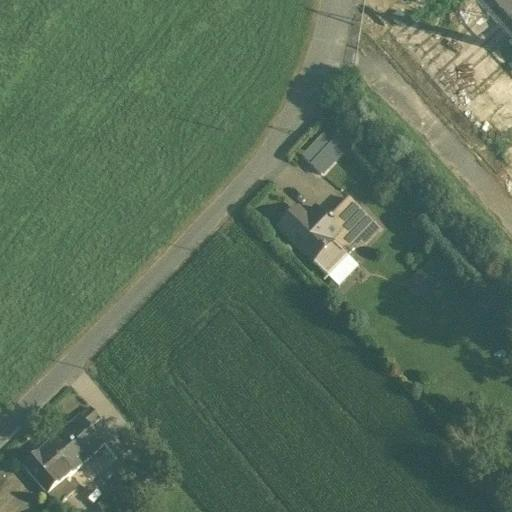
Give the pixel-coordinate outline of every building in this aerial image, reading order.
[(511,0),(495,0),(493,2),(511,22),(511,0)] [(330,131),(302,159),(312,168),(339,140),(330,131)] [(342,234),(334,242),(344,253),(352,245),(353,246),(359,240),(374,225),(351,202),(331,223),(342,234)] [(323,234),(315,243),(324,252),(334,242),(342,234),(331,223),(317,210),(308,219),(323,234)] [(299,211),(279,231),(304,255),(315,243),(323,234),(308,219),(299,211)] [(374,225),(359,240),(365,246),(380,231),(374,225)] [(344,253),(334,242),(324,252),(315,243),(304,255),(328,278),(348,257),(356,249),(353,246),(352,245),(344,253)] [(434,261),(416,279),(427,290),(445,272),(434,261)] [(92,409),(81,419),(90,429),(101,420),(92,409)] [(66,481),(105,447),(90,429),(81,419),(24,468),(49,496),(66,481)] [(75,491),(66,481),(49,496),(55,504),(65,495),(68,498),(75,491)] [(102,511),(139,511),(149,504),(132,484),(102,511)]
